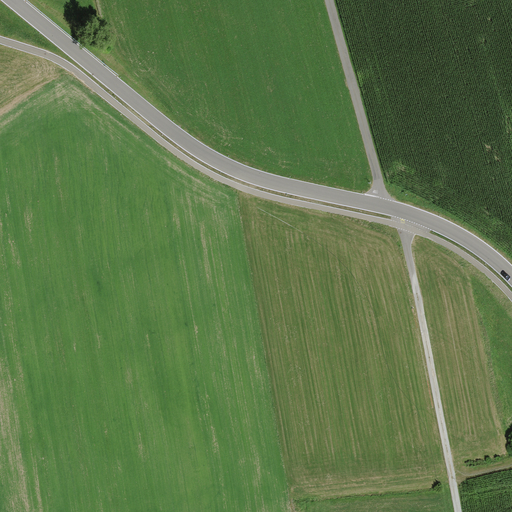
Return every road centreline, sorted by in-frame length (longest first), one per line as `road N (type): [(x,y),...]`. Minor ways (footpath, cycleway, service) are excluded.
road 1 (tertiary): [(13,0),(218,161),(382,206)]
road 2 (track): [(457,511),(405,212)]
road 3 (unclassified): [(329,0),(382,206)]
road 4 (tertiary): [(382,206),(462,236),(511,275)]
